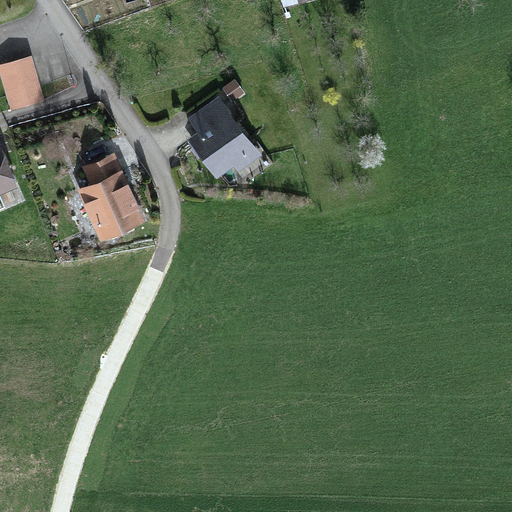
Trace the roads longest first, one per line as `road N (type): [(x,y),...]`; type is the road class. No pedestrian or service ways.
road 1 (track): [(59,511),(92,414),(168,248)]
road 2 (residential): [(43,0),(147,153)]
